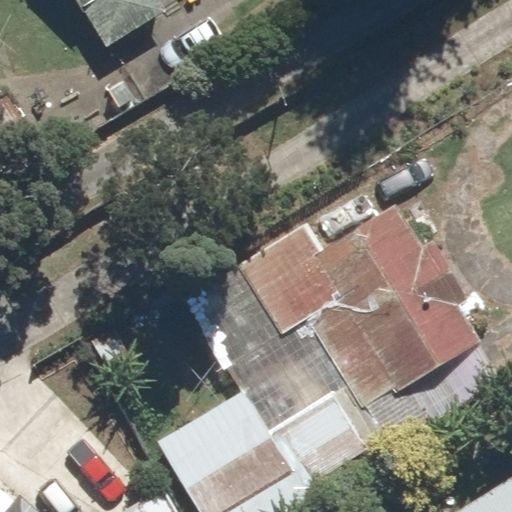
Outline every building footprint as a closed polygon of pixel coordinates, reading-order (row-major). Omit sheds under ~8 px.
[(0,0),(0,3),(5,12),(26,0),(0,0)] [(72,0),(79,10),(96,0),(72,0)] [(476,348),(393,210),(281,277),(364,414),(476,348)] [(257,383),(155,442),(196,511),(289,511),(322,493),(257,383)] [(511,511),(511,473),(446,511),(511,511)] [(0,511),(33,511),(0,485),(0,511)] [(179,511),(168,493),(138,511),(179,511)]
